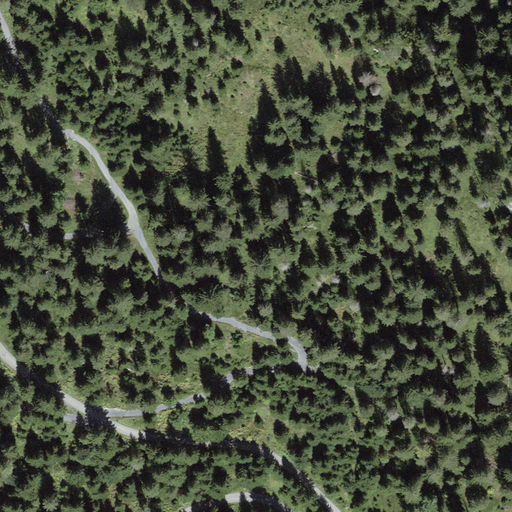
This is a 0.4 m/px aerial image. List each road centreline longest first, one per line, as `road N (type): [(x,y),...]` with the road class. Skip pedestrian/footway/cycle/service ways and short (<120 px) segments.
road 1 (track): [(0,416),(149,413),(256,370),(302,364),(296,347),(194,310),(147,252),(126,197),(87,145),(32,95),(0,8)]
road 2 (unclassified): [(0,351),(52,393),(125,431),(256,449),(332,511)]
road 3 (track): [(105,169),(94,218),(66,237),(41,241),(0,213)]
